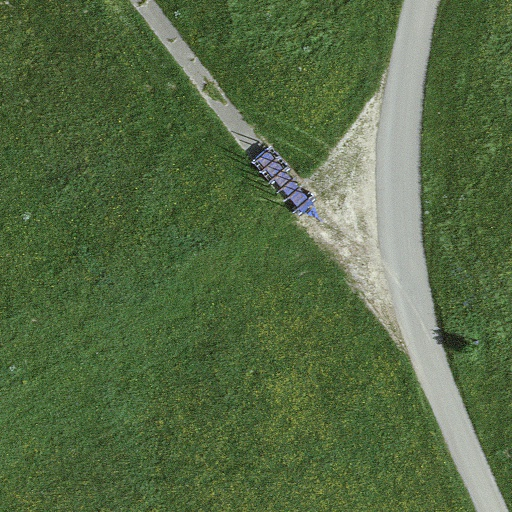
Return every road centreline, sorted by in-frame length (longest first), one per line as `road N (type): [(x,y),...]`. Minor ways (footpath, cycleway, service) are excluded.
road 1 (unclassified): [(490,511),(440,393),(405,276),(398,151),(421,0)]
road 2 (track): [(405,276),(288,193),(137,0)]
